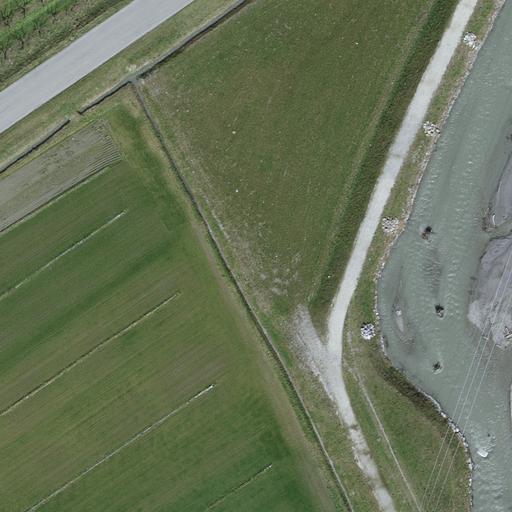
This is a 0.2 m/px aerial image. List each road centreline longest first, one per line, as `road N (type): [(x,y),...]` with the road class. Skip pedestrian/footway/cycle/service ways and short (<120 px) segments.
road 1 (track): [(390,511),(340,396),(336,329),(377,206),(471,0)]
road 2 (unclassified): [(0,113),(165,0)]
